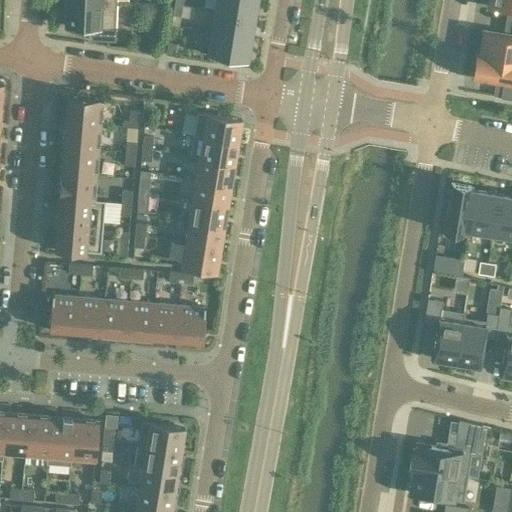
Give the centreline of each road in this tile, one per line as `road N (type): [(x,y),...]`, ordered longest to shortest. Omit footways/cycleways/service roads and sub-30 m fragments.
road 1 (tertiary): [(253,511),(317,107)]
road 2 (residential): [(30,64),(11,362)]
road 3 (residential): [(267,99),(224,381)]
road 4 (residential): [(431,125),(387,384)]
road 5 (residential): [(267,99),(30,64)]
road 6 (residential): [(11,362),(224,381)]
road 7 (residential): [(224,381),(201,511)]
road 8 (residential): [(387,384),(367,511)]
road 9 (residential): [(387,384),(511,413)]
road 10 (residential): [(451,0),(431,125)]
